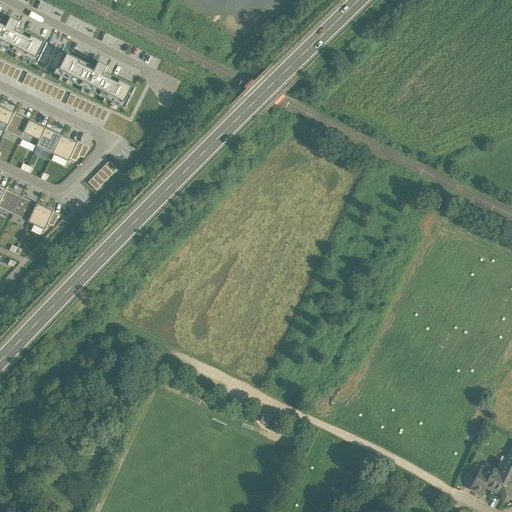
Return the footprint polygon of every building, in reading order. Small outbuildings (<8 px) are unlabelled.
[(7,24),(0,19),(0,46),(37,66),(48,44),(16,28),(19,23),(10,18),(7,24)] [(95,68),(65,53),(54,74),(124,110),(135,89),(104,73),(107,67),(98,63),(95,68)] [(11,66),(6,63),(0,74),(6,77),(11,66)] [(16,68),(11,66),(6,77),(11,79),(16,68)] [(22,71),(16,68),(11,79),(16,82),(22,71)] [(33,76),(28,74),(23,85),(28,87),(33,76)] [(39,79),(33,76),(28,87),(33,90),(39,79)] [(44,81),(39,79),(33,90),(39,92),(44,81)] [(49,84),(44,81),(39,92),(44,95),(49,84)] [(55,86),(49,84),(44,95),(49,97),(55,86)] [(60,89),(55,86),(49,97),(55,100),(60,89)] [(65,91),(60,89),(55,100),(60,102),(65,91)] [(76,96),(71,94),(66,105),(71,107),(76,96)] [(82,99),(76,96),(71,107),(76,110),(82,99)] [(87,101),(82,99),(76,110),(82,112),(87,101)] [(92,104),(87,101),(82,112),(87,115),(92,104)] [(98,106),(92,104),(87,115),(92,117),(98,106)] [(14,113),(0,106),(0,129),(5,132),(14,113)] [(103,109),(98,106),(92,117),(98,120),(103,109)] [(108,111),(103,109),(98,120),(103,122),(108,111)] [(30,121),(14,113),(5,132),(21,140),(30,121)] [(45,128),(30,121),(21,140),(36,147),(45,128)] [(61,136),(45,128),(36,147),(52,155),(61,136)] [(61,136),(52,155),(69,162),(70,159),(77,144),(61,136)] [(77,144),(70,159),(76,162),(78,156),(83,145),(78,143),(77,144)] [(89,148),(83,145),(78,156),(83,158),(89,148)] [(113,174),(117,169),(109,161),(104,165),(113,174)] [(109,178),(113,174),(104,165),(100,169),(109,178)] [(104,182),(109,178),(100,169),(96,174),(104,182)] [(100,187),(104,182),(96,174),(91,178),(100,187)] [(96,191),(100,187),(91,178),(87,183),(96,191)] [(0,200),(0,209),(13,216),(22,196),(6,189),(0,200)] [(13,216),(28,223),(37,203),(22,196),(13,216)] [(28,223),(45,231),(54,211),(37,203),(28,223)] [(268,426),(273,415),(264,411),(259,422),(268,426)] [(502,463),(498,471),(494,469),(492,473),(485,487),(501,495),(503,501),(511,499),(509,492),(511,487),(511,475),(511,476),(511,475),(511,468),(505,465),(502,463)] [(476,465),(471,475),(477,478),(482,468),(476,465)] [(492,473),(482,468),(477,478),(471,489),(481,494),(485,487),(492,473)]
